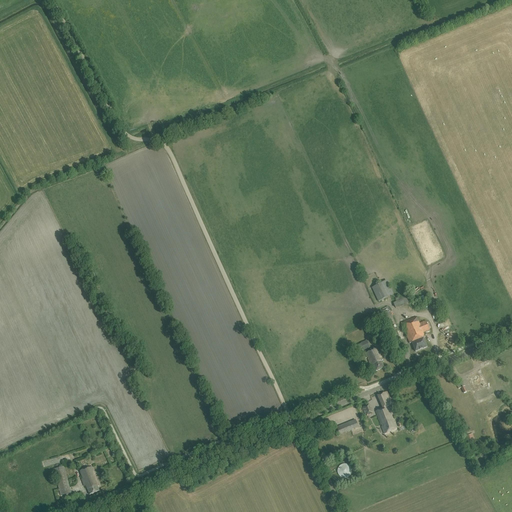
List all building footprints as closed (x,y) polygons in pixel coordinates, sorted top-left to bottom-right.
[(394,295),(387,280),(372,288),(378,302),(394,295)] [(390,328),(396,326),(388,306),(382,309),(384,313),(390,328)] [(415,352),(427,347),(423,338),(424,335),(423,333),(430,330),(426,321),(419,324),(417,317),(401,323),(410,344),(412,343),(415,352)] [(363,349),(361,344),(353,347),(355,353),(363,349)] [(376,372),(384,368),(380,359),(381,358),(377,348),(365,354),(373,370),(374,369),(376,372)] [(474,384),(468,386),(472,396),(472,397),(475,403),(481,401),(477,392),(482,389),(481,387),(498,380),(494,370),(486,374),(485,373),(483,374),(476,377),(479,384),(475,386),(474,384)] [(385,434),(397,430),(393,421),(394,421),(388,407),(393,405),(387,392),(377,396),(383,409),(376,412),(377,416),(383,430),(385,434)] [(362,408),(365,415),(366,415),(367,415),(373,413),(369,404),(363,407),(362,408)] [(358,426),(355,420),(344,424),(347,431),(358,426)] [(351,469),(351,467),(350,466),(349,466),(348,465),(347,464),(346,464),(345,464),(343,464),(342,464),(341,465),(340,466),(339,466),(339,467),(338,469),(338,470),(337,471),(338,472),(338,473),(338,475),(339,476),(340,476),(341,477),(342,478),(343,478),(344,478),(345,478),(347,478),(348,478),(349,477),(350,476),(351,476),(351,475),(352,473),(352,472),(352,471),(352,470),(351,469)] [(61,496),(71,493),(64,467),(54,469),(61,496)] [(91,467),(80,471),(83,479),(82,480),(84,486),(86,486),(90,495),(100,491),(98,487),(99,486),(91,467)]
